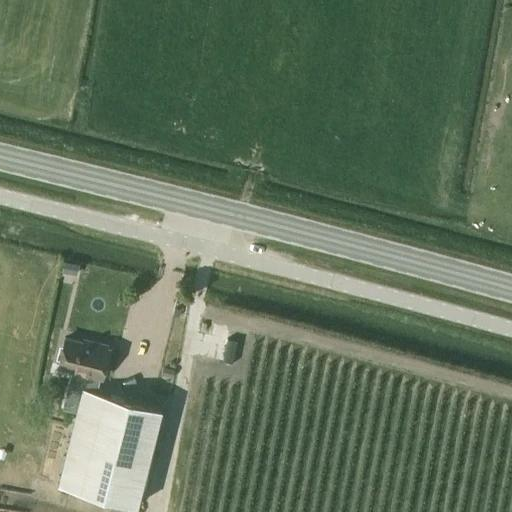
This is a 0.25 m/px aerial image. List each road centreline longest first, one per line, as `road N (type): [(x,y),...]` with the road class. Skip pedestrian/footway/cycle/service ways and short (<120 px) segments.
road 1 (secondary): [(511,293),(0,159)]
road 2 (unclassified): [(511,330),(0,197)]
